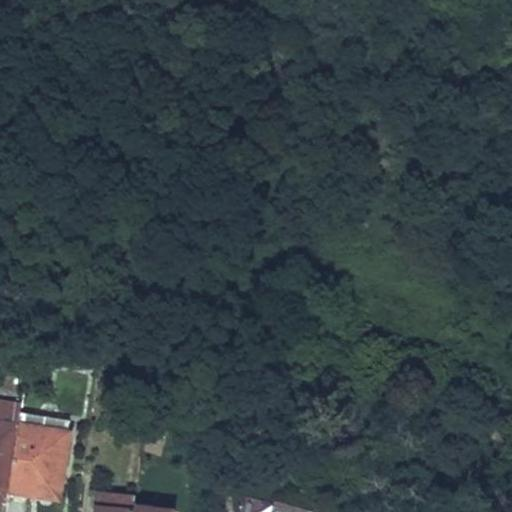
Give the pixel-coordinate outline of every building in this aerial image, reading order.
[(22,406),(0,402),(0,423),(19,426),(21,413),(22,406)] [(69,422),(21,413),(19,426),(67,434),(69,422)] [(19,426),(0,423),(0,498),(7,499),(8,490),(9,485),(19,426)] [(67,434),(19,426),(9,485),(36,489),(36,495),(58,499),(68,434),(67,434)] [(36,489),(9,485),(8,490),(36,495),(36,489)] [(135,497),(98,493),(95,511),(133,511),(134,507),(135,497)]
